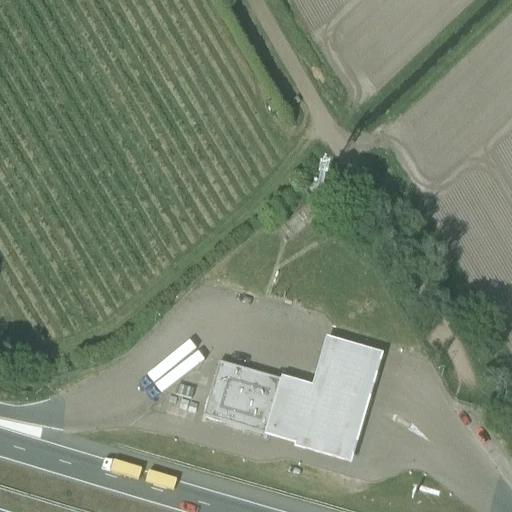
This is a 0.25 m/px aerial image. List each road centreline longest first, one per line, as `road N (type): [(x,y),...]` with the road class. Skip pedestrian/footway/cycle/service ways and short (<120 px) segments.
road 1 (track): [(511,370),(379,135)]
road 2 (motorway): [(232,511),(0,443)]
road 3 (track): [(341,157),(379,135),(511,6)]
road 4 (track): [(352,174),(248,0)]
